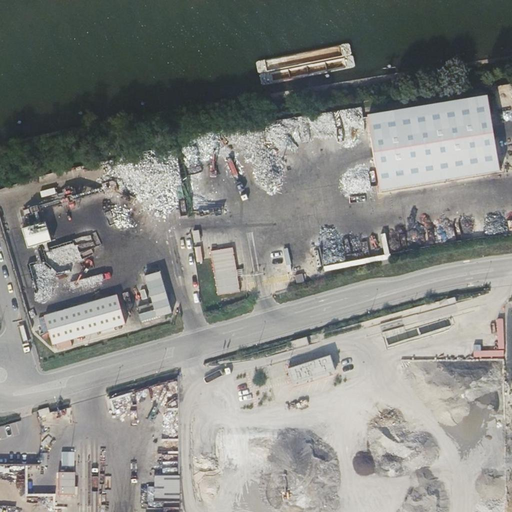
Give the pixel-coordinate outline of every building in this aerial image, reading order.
[(381,190),(502,169),(489,92),(368,113),(381,190)] [(57,216),(63,241),(74,238),(69,214),(57,216)] [(19,226),(25,245),(49,239),(43,220),(19,226)] [(211,251),(218,295),(240,291),(232,248),(211,251)] [(174,312),(162,271),(146,276),(154,303),(158,317),(174,312)] [(53,345),(128,324),(120,295),(45,316),(53,345)] [(158,317),(154,303),(139,307),(143,321),(158,317)] [(500,337),(500,324),(469,323),(469,336),(500,337)] [(330,353),(286,367),(291,384),(335,370),(330,353)] [(4,476),(18,476),(18,490),(39,490),(38,468),(17,468),(17,472),(4,472),(4,476)] [(56,472),(55,494),(72,494),(73,472),(56,472)] [(150,485),(150,475),(136,475),(136,486),(150,485)] [(162,497),(161,475),(152,476),(152,498),(162,497)] [(174,476),(162,477),(162,500),(175,500),(174,476)] [(161,511),(161,502),(151,502),(151,511),(161,511)]
